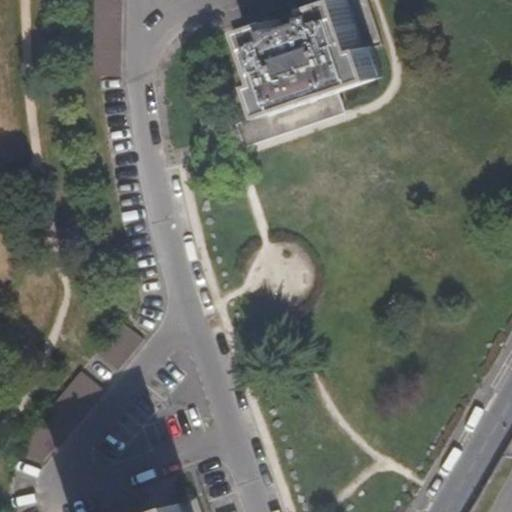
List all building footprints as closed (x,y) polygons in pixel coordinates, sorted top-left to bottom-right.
[(123,0),(94,0),(93,77),(122,77),(123,0)] [(340,92),(366,83),(385,76),(377,48),(383,46),(368,0),(309,0),(313,9),(237,33),(254,87),(266,84),(273,112),(317,99),(320,107),(342,101),(340,92)] [(346,111),(342,101),(320,107),(317,99),(273,112),(243,122),(249,142),(346,111)] [(121,322),(98,353),(122,371),(145,340),(121,322)] [(76,375),(62,405),(88,417),(102,387),(76,375)] [(204,511),(199,497),(183,503),(174,474),(136,488),(143,511),(204,511)]
